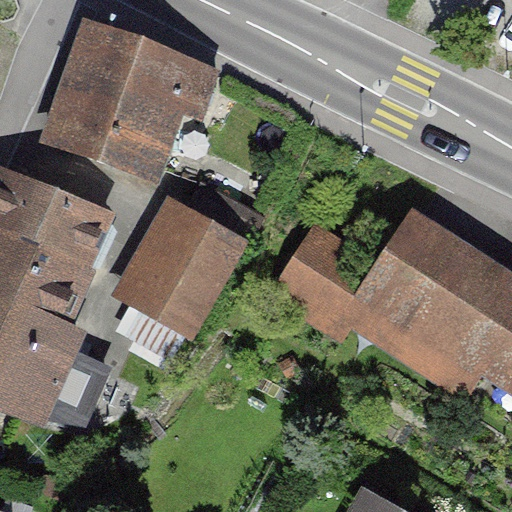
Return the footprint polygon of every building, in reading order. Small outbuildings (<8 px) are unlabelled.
[(95,20),(52,140),(171,181),(213,62),(95,20)] [(0,188),(0,402),(25,414),(51,427),(96,333),(71,321),(119,220),(10,168),(0,188)] [(257,240),(175,196),(126,286),(207,331),(257,240)] [(511,274),(421,216),(388,268),(354,320),(472,397),(491,369),(511,382),(511,274)] [(319,223),(276,289),(345,334),(354,320),(388,268),(319,223)] [(418,511),(373,485),(356,511),(418,511)]
